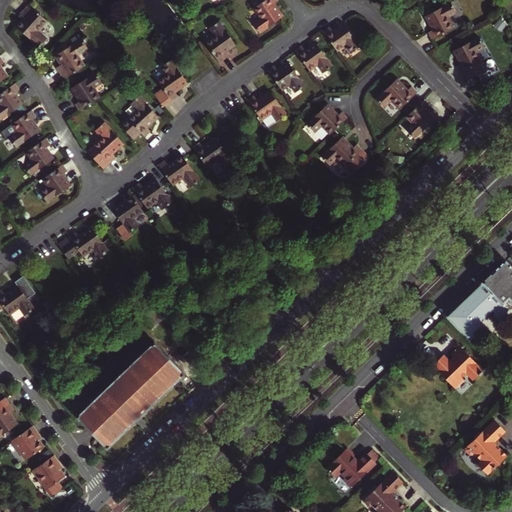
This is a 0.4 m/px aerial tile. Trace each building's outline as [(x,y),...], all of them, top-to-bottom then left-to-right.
[(262,0),(253,7),(260,17),(252,23),(259,32),(283,15),(274,3),(277,0),(262,0)] [(453,1),(427,15),(435,29),(430,31),(434,39),(455,27),(449,17),(458,12),(453,1)] [(23,18),(15,27),(38,48),(46,39),(38,31),(46,21),(28,4),(18,15),(23,18)] [(218,20),(208,28),(214,35),(204,42),(219,62),(225,58),(222,53),(235,44),(218,20)] [(333,29),(330,25),(323,30),(337,50),(345,45),(351,52),(360,45),(343,22),(333,29)] [(83,38),(56,54),(62,64),(57,67),(64,79),(85,66),(78,55),(89,48),(83,38)] [(480,38),(453,51),(461,66),(457,68),(464,83),(482,74),(481,73),(486,71),(476,53),(485,48),(480,38)] [(296,50),(310,70),(317,64),(323,72),(332,65),(315,41),(305,49),(302,45),(296,50)] [(175,92),(187,83),(170,59),(161,66),(166,74),(157,81),(162,88),(152,95),(163,106),(177,96),(175,92)] [(268,70),(282,89),(290,84),(295,92),(305,85),(288,61),(277,69),(274,65),(268,70)] [(75,104),(79,111),(100,98),(94,88),(102,83),(96,73),(71,88),(79,101),(75,104)] [(397,77),(376,98),(384,106),(392,99),(399,108),(417,91),(412,85),(408,89),(397,77)] [(0,118),(21,105),(14,93),(18,91),(14,84),(0,93),(0,118)] [(253,95),(246,99),(261,120),(271,112),(276,121),(286,113),(269,90),(256,99),(253,95)] [(137,110),(128,119),(144,136),(150,131),(146,127),(158,117),(139,95),(130,103),(137,110)] [(425,99),(407,115),(413,122),(406,129),(414,138),(436,118),(427,108),(430,105),(425,99)] [(329,134),(348,117),(342,111),(338,115),(328,103),(306,123),(314,132),(321,125),(329,134)] [(14,148),(38,131),(30,120),(35,117),(30,111),(10,124),(15,132),(7,138),(14,148)] [(123,144),(103,122),(95,130),(101,137),(87,150),(104,168),(115,158),(112,154),(123,144)] [(342,135),(321,156),(329,164),(336,158),(351,174),(369,157),(357,144),(353,147),(342,135)] [(200,143),(193,147),(207,168),(217,160),(223,169),(233,162),(216,138),(203,147),(200,143)] [(27,176),(51,160),(44,149),(48,146),(44,139),(24,153),(29,161),(21,167),(27,176)] [(165,161),(159,166),(172,185),(182,178),(188,187),(198,180),(181,156),(168,165),(165,161)] [(61,166),(41,180),(47,188),(37,195),(37,196),(39,200),(42,199),(45,203),(69,186),(62,175),(66,172),(61,166)] [(141,187),(138,183),(132,188),(146,208),(155,201),(162,211),(172,205),(154,178),(141,187)] [(141,211),(127,191),(120,196),(123,200),(110,209),(121,224),(115,228),(123,240),(130,236),(127,232),(137,226),(131,218),(141,211)] [(74,233),(57,245),(71,266),(92,251),(97,259),(107,252),(90,228),(78,237),(74,233)] [(511,266),(505,260),(446,317),(470,340),(475,338),(473,332),(480,326),(480,322),(494,308),(496,310),(496,313),(499,316),(503,317),(506,314),(506,311),(508,308),(511,308),(511,266)] [(1,289),(0,290),(0,309),(4,307),(10,315),(19,308),(25,315),(34,308),(27,298),(35,292),(23,275),(14,281),(17,285),(4,294),(1,289)] [(153,343),(139,356),(77,417),(107,447),(182,374),(153,343)] [(450,360),(445,355),(434,365),(456,389),(465,380),(463,378),(467,373),(474,381),(484,373),(483,372),(484,370),(460,345),(451,354),(454,356),(450,360)] [(189,367),(196,361),(188,352),(181,358),(189,367)] [(14,409),(5,397),(0,400),(0,435),(17,423),(10,412),(14,409)] [(507,431),(495,419),(465,448),(465,450),(470,455),(473,455),(475,453),(481,460),(478,463),(488,475),(508,455),(494,441),(495,439),(497,441),(507,431)] [(43,447),(38,440),(36,436),(39,434),(33,426),(12,440),(26,459),(43,447)] [(347,448),(326,468),(336,477),(341,472),(346,477),(344,479),(352,487),(376,463),(366,453),(357,462),(353,457),(354,456),(347,448)] [(65,477),(60,470),(58,467),(61,465),(54,455),(33,470),(51,496),(63,488),(58,481),(65,477)] [(401,511),(406,507),(393,493),(404,482),(393,471),(364,499),(364,502),(368,507),(371,507),(373,505),(379,511),(401,511)]
